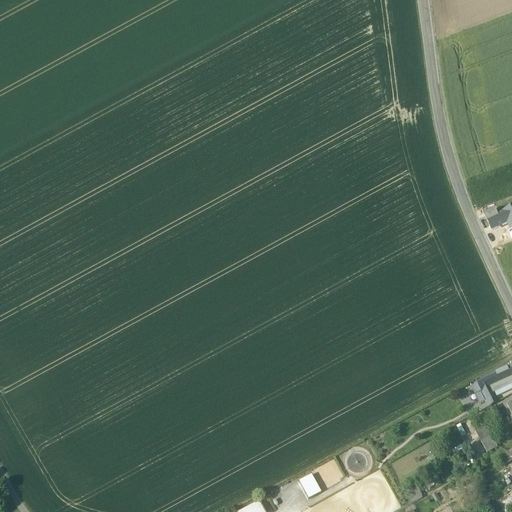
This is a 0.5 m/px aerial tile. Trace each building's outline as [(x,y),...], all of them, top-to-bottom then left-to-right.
[(511,210),(498,216),(496,211),(485,216),(492,231),(509,224),(511,230),(511,229),(511,210)] [(511,367),(509,369),(478,384),(487,402),(496,398),(494,394),(511,385),(511,367)] [(499,403),(496,398),(487,402),(486,403),(489,409),(499,403)] [(486,454),(497,448),(485,427),(474,433),(486,454)] [(236,511),(260,511),(255,502),(236,511)]
